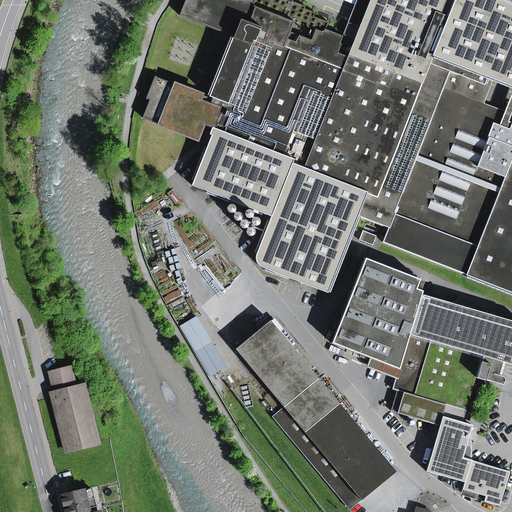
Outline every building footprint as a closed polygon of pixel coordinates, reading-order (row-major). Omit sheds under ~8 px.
[(358,216),(388,228),(410,172),(435,105),(415,98),(421,83),(420,83),(349,55),(349,57),(338,53),(341,44),(340,43),(343,36),(326,29),(328,22),(314,16),(315,13),(304,8),(305,6),(291,1),(288,0),(185,0),(179,15),(232,38),(209,97),(155,76),(146,99),(149,100),(142,118),(199,140),(205,126),(212,128),(209,134),(211,135),(192,186),(254,210),(253,212),(262,215),(263,213),(271,216),(256,256),(257,263),(263,268),(327,293),(358,216)] [(356,39),(370,0),(357,0),(344,35),(356,39)] [(476,0),(510,13),(511,8),(511,0),(370,0),(356,39),(349,55),(420,83),(451,0),(464,0),(465,0),(476,0)] [(493,205),(503,208),(511,211),(511,119),(511,120),(510,119),(511,115),(504,112),(483,104),(481,111),(474,108),(486,77),(492,80),(511,87),(511,8),(510,13),(476,0),(465,0),(464,0),(451,0),(420,83),(421,83),(415,98),(435,105),(410,172),(493,205)] [(483,104),(492,80),(486,77),(474,108),(481,111),(483,104)] [(511,293),(511,211),(503,208),(493,205),(410,172),(388,228),(382,242),(511,293)] [(372,246),(376,236),(362,231),(359,240),(372,246)] [(364,258),(331,343),(387,365),(412,277),(364,258)] [(464,414),(475,378),(485,380),(502,320),(420,296),(422,291),(416,289),(419,280),(412,277),(387,365),(398,369),(392,389),(397,390),(391,411),(417,419),(423,401),(464,414)] [(208,373),(223,363),(197,318),(181,327),(208,373)] [(511,365),(511,323),(502,320),(485,380),(502,385),(504,380),(504,378),(502,377),(501,376),(498,375),(502,362),(505,363),(511,365)] [(270,321),(236,350),(283,407),(272,417),(349,510),(395,472),(270,321)] [(50,373),(55,393),(75,388),(70,368),(50,373)] [(66,452),(99,444),(84,385),(75,388),(55,393),(51,394),(66,452)] [(468,425),(461,423),(464,414),(423,401),(417,419),(439,426),(426,471),(464,483),(462,489),(485,496),(483,502),(498,506),(508,472),(471,461),(469,460),(469,457),(469,454),(469,449),(464,449),(468,435),(471,426),(468,425)] [(471,426),(484,430),(488,422),(470,417),(468,425),(471,426)] [(92,489),(63,496),(66,507),(94,500),(92,489)] [(481,501),(483,502),(485,496),(462,489),(461,495),(474,499),(473,501),(481,503),(481,501)] [(66,507),(66,511),(89,511),(89,509),(96,507),(94,500),(66,507)]
